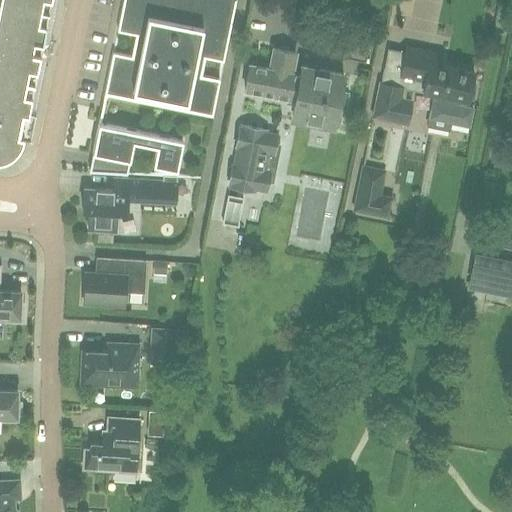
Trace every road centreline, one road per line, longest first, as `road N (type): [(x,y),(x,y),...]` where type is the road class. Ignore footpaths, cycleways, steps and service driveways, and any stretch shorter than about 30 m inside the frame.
road 1 (residential): [(46,230),(56,256),(52,511)]
road 2 (residential): [(80,0),(37,197),(46,230)]
